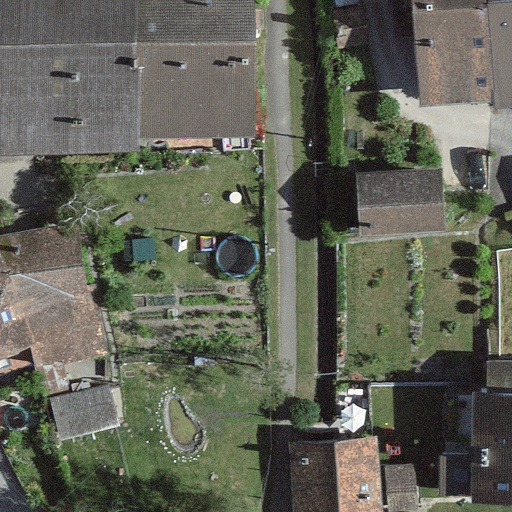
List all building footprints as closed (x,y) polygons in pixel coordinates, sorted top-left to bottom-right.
[(0,0),(0,149),(125,152),(125,139),(123,0),(0,0)] [(123,0),(125,139),(246,142),(248,0),(123,0)] [(511,0),(401,0),(408,105),(511,98),(511,0)] [(349,235),(446,232),(444,170),(347,172),(349,235)] [(0,368),(17,360),(97,349),(84,258),(8,269),(0,251),(0,368)] [(55,439),(118,425),(108,384),(46,398),(55,439)] [(511,389),(457,388),(453,498),(511,499),(511,389)] [(327,439),(295,439),(296,511),(379,511),(377,438),(327,439)]
